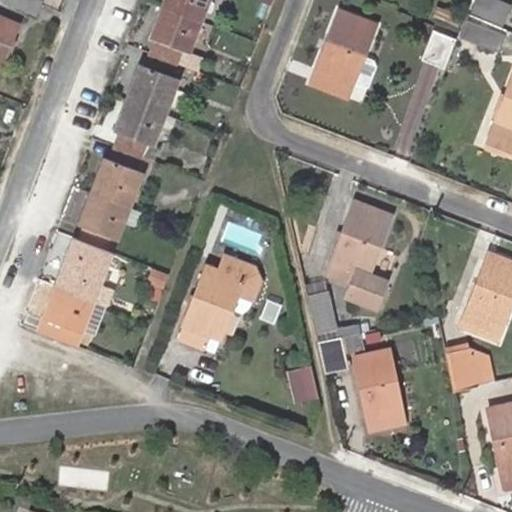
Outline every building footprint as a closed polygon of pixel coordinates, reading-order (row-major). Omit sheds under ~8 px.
[(43,4),(34,0),(0,0),(38,16),(43,4)] [(206,0),(164,0),(162,5),(167,7),(199,19),(206,0)] [(500,0),(473,0),(469,10),(501,23),(509,3),(500,0)] [(162,20),(167,7),(162,5),(157,18),(162,20)] [(432,19),(457,30),(463,16),(438,5),(432,19)] [(182,63),(199,19),(167,7),(162,20),(157,18),(150,37),(155,38),(150,51),(176,61),(182,63)] [(339,10),(311,81),(347,96),(376,25),(339,10)] [(0,66),(2,67),(20,24),(0,15),(0,66)] [(504,32),(468,17),(462,34),(497,48),(504,32)] [(432,28),(422,54),(442,62),(453,36),(432,28)] [(170,74),(176,61),(150,51),(145,64),(140,63),(127,98),(131,100),(164,113),(178,78),(170,74)] [(511,70),(484,143),(511,153),(511,70)] [(131,100),(127,98),(122,112),(126,114),(131,100)] [(152,144),(164,113),(131,100),(126,114),(122,112),(116,129),(119,131),(114,145),(139,155),(145,141),(152,144)] [(147,158),(152,144),(145,141),(139,155),(147,158)] [(139,155),(114,145),(110,158),(105,156),(92,192),(96,193),(129,206),(142,171),(134,167),(139,155)] [(142,171),(147,158),(139,155),(134,167),(142,171)] [(96,193),(92,192),(87,205),(92,207),(96,193)] [(116,237),(129,206),(96,193),(92,207),(87,205),(80,223),(84,225),(80,238),(105,247),(109,235),(116,237)] [(354,201),(326,272),(353,283),(347,297),(376,308),(386,283),(369,274),(391,215),(354,201)] [(112,250),(116,237),(109,235),(105,247),(112,250)] [(56,286),(60,287),(93,299),(106,265),(99,261),(105,247),(80,238),(74,253),(68,251),(56,286)] [(490,321),(502,327),(511,302),(511,261),(488,252),(460,323),(485,334),(490,321)] [(219,270),(206,265),(177,336),(203,345),(208,334),(219,338),(237,294),(252,300),(261,278),(256,266),(225,254),(219,270)] [(324,280),(306,284),(308,294),(327,290),(324,280)] [(56,286),(51,298),(55,301),(60,287),(56,286)] [(51,298),(39,329),(76,344),(81,331),(93,299),(60,287),(55,301),(51,298)] [(327,290),(308,294),(319,341),(338,336),(336,329),(327,290)] [(93,299),(81,331),(93,336),(105,304),(93,299)] [(498,340),(502,327),(490,321),(485,334),(498,340)] [(336,329),(338,336),(359,332),(358,325),(336,329)] [(338,336),(319,341),(326,371),(347,367),(343,352),(363,348),(359,332),(338,336)] [(444,346),(445,351),(469,345),(467,342),(444,346)] [(445,351),(454,390),(477,385),(471,356),(469,345),(445,351)] [(391,410),(403,408),(391,347),(356,354),(371,428),(394,423),(391,410)] [(482,354),(471,356),(477,385),(488,383),(482,354)] [(296,399),(318,393),(312,365),(289,370),(296,399)] [(511,486),(511,402),(487,407),(504,488),(511,486)] [(406,420),(403,408),(391,410),(394,423),(406,420)]
